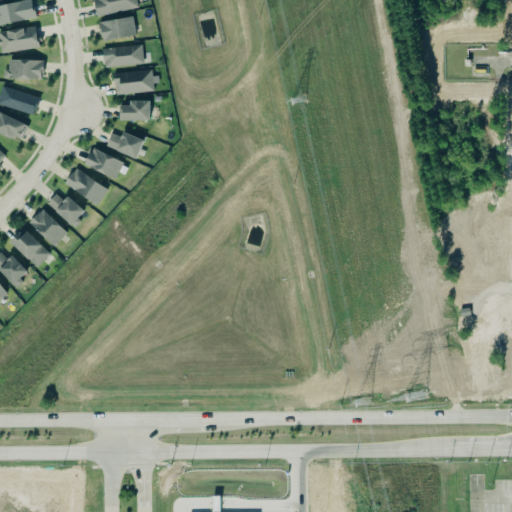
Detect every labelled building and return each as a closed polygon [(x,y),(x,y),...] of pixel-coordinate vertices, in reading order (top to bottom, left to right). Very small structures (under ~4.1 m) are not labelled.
[(0,25),(35,18),(31,0),(24,0),(0,5),(0,25)] [(92,0),(96,16),(137,8),(135,0),(92,0)] [(98,21),(100,40),(134,36),(132,18),(98,21)] [(0,31),(0,53),(38,48),(35,26),(0,31)] [(100,48),(139,44),(142,63),(103,67),(103,62),(101,62),(100,48)] [(7,58),(41,59),(42,73),(40,73),(39,79),(28,80),(1,77),(1,69),(6,68),(7,58)] [(113,83),(111,83),(110,73),(149,69),(151,90),(114,94),(113,83)] [(0,85),(37,97),(34,110),(32,110),(30,115),(0,105),(0,85)] [(149,121),(149,101),(128,101),(128,106),(118,105),(118,120),(149,121)] [(0,112),(26,126),(19,139),(12,136),(11,139),(8,138),(7,139),(0,135),(0,112)] [(103,145),(114,150),(114,151),(134,160),(143,140),(121,130),(119,135),(109,131),(103,145)] [(81,162),(90,144),(122,159),(113,178),(81,162)] [(74,168),(83,174),(93,182),(105,189),(95,205),(83,198),(62,182),(70,171),(71,172),(74,168)] [(67,196),(62,201),(55,194),(46,203),(72,227),(85,212),(67,196)] [(54,247),(67,232),(41,209),(27,223),(54,247)] [(7,237),(22,222),(49,249),(34,264),(7,237)] [(27,273),(11,255),(6,260),(0,252),(0,271),(13,286),(27,273)]
